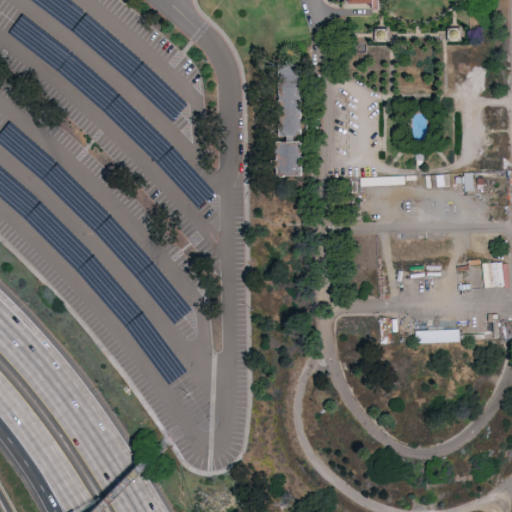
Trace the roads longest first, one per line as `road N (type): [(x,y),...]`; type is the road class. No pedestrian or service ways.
road 1 (residential): [(185,16),(226,60),(236,96),(237,413)]
road 2 (residential): [(511,484),(468,511),(368,511),(335,489),(297,434),(301,387),(326,356)]
road 3 (residential): [(511,373),(467,442),(425,458),(403,455),(358,422),(339,389),(321,310)]
road 4 (motorway): [(111,471),(55,351),(0,294)]
road 5 (residential): [(319,233),(511,231)]
road 6 (residential): [(321,310),(511,300)]
road 7 (residential): [(322,179),(319,31),(308,0)]
road 8 (motorway): [(111,471),(0,334)]
road 9 (motorway): [(0,396),(82,511)]
road 10 (residential): [(321,310),(322,179)]
